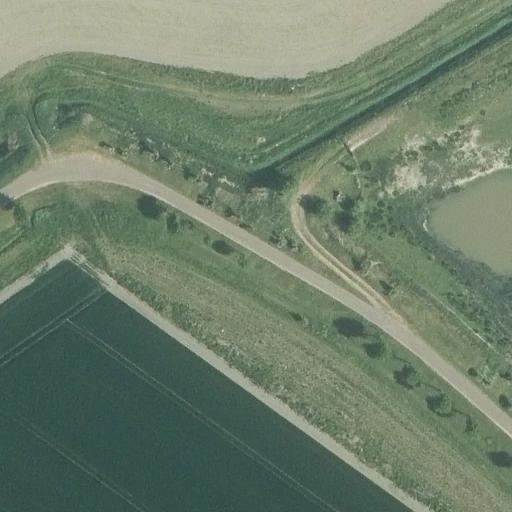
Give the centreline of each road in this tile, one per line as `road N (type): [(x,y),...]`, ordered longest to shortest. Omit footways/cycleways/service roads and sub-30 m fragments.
road 1 (track): [(0,196),(70,165),(106,167),(155,186),(381,317),(511,427)]
road 2 (track): [(292,192),(285,206),(291,223),(373,292),(381,317)]
